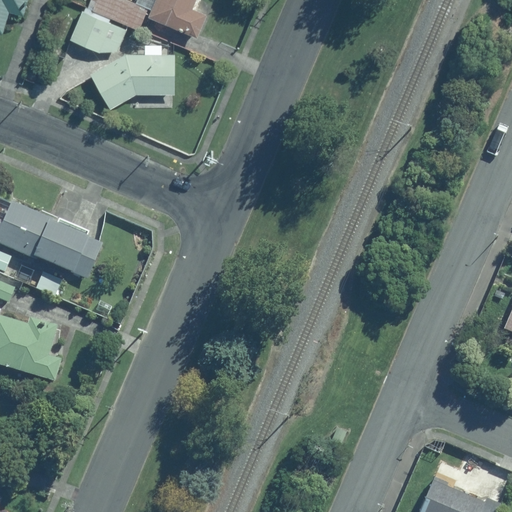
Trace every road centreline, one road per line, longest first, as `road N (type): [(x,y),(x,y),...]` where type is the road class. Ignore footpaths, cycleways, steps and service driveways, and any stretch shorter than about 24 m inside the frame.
road 1 (residential): [(96,511),(225,209)]
road 2 (unclassified): [(511,148),(407,392)]
road 3 (residential): [(0,119),(225,209)]
road 4 (residential): [(225,209),(314,0)]
road 5 (unclassified): [(407,392),(355,511)]
